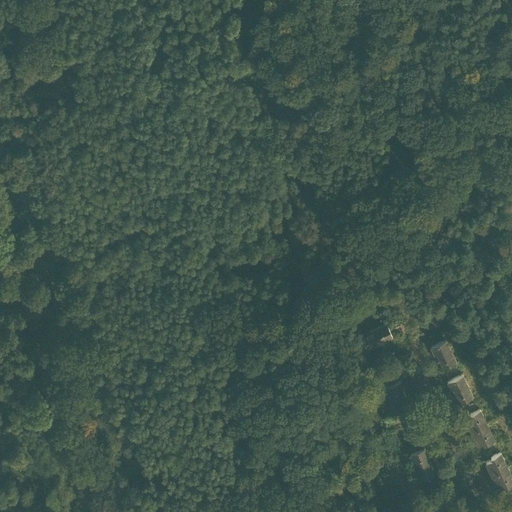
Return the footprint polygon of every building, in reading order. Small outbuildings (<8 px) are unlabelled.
[(428,302),(418,308),(422,316),(438,308),(432,299),(427,301),(428,302)] [(450,304),(440,309),(449,325),(459,320),(450,304)] [(401,319),(388,326),(390,330),(396,327),(399,333),(406,330),(401,319)] [(386,321),(360,333),(367,346),(392,334),(390,330),(388,326),(386,321)] [(445,339),(430,345),(433,353),(435,353),(442,367),(455,361),(445,339)] [(394,365),(384,369),(389,382),(393,380),(390,374),(397,371),(394,365)] [(461,373),(446,380),(450,388),(452,387),(459,401),(472,395),(461,373)] [(389,382),(384,384),(394,410),(408,405),(398,379),(393,380),(389,382)] [(479,408),(470,412),(471,414),(464,418),(470,431),(487,423),(479,408)] [(487,423),(470,431),(477,444),(483,441),(484,443),(494,438),(487,423)] [(420,431),(409,435),(414,449),(418,447),(416,440),(422,438),(420,431)] [(433,471),(423,445),(418,447),(414,449),(410,450),(419,476),(433,471)] [(500,451),(490,456),(491,458),(485,461),(491,473),(507,466),(500,451)] [(511,476),(507,466),(491,473),(497,487),(503,483),(504,485),(511,481),(511,476)] [(445,495),(434,500),(440,511),(443,511),(445,511),(441,504),(448,501),(445,495)]
